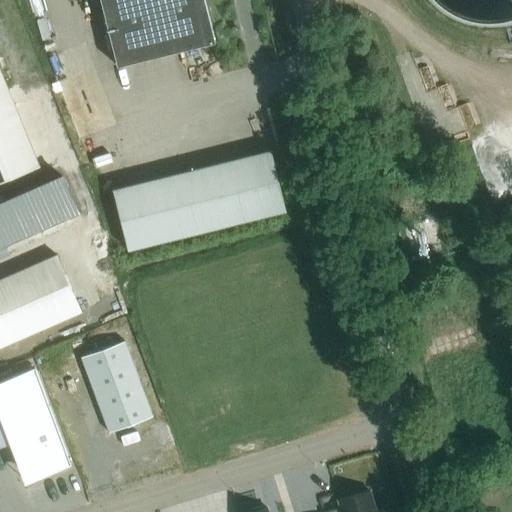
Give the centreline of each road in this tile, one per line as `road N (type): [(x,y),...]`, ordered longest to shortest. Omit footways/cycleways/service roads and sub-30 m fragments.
road 1 (unclassified): [(413,418),(297,0)]
road 2 (unclassified): [(413,418),(106,511)]
